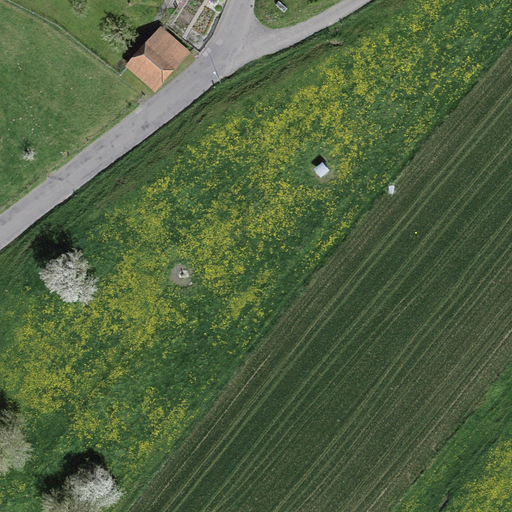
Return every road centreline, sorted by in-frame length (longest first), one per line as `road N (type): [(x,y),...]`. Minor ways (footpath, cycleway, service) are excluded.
road 1 (tertiary): [(0,232),(183,89),(223,43),(239,0)]
road 2 (track): [(227,33),(286,38),(356,0)]
